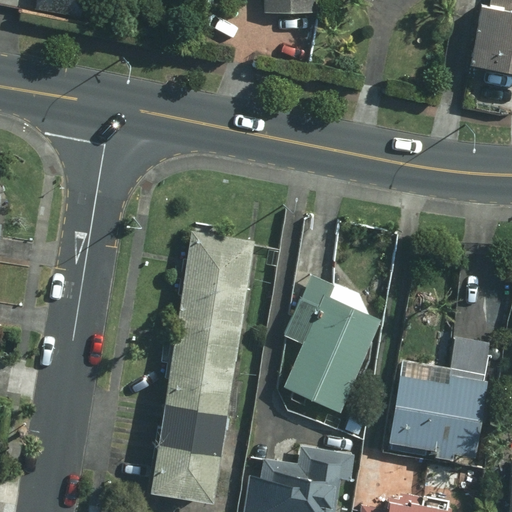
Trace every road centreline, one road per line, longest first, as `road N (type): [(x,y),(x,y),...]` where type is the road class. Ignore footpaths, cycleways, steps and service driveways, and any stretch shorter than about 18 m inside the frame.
road 1 (residential): [(111,105),(45,511)]
road 2 (secondary): [(111,105),(430,168),(511,175)]
